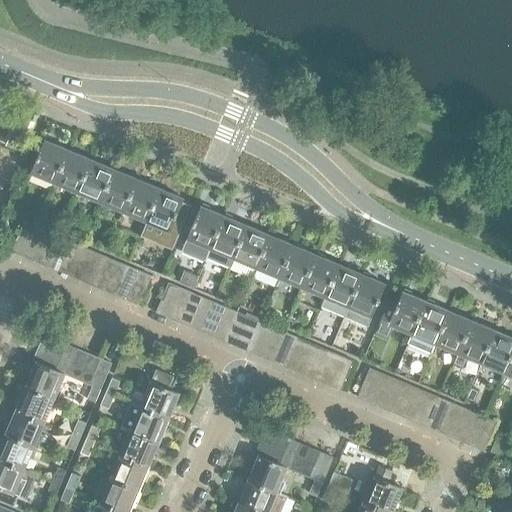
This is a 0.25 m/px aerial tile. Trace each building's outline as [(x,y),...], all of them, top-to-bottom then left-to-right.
[(9,132),(3,145),(15,149),(20,137),(9,132)] [(31,171),(55,181),(69,148),(45,138),(31,171)] [(55,181),(78,191),(92,158),(69,148),(55,181)] [(78,191),(101,201),(115,168),(92,158),(78,191)] [(101,201),(124,211),(138,178),(115,168),(101,201)] [(124,211),(147,221),(161,187),(138,178),(124,211)] [(161,187),(147,221),(171,231),(185,197),(161,187)] [(211,248),(225,214),(201,204),(187,238),(211,248)] [(229,267),(234,258),(248,224),(225,214),(211,248),(206,257),(229,267)] [(24,255),(36,226),(25,221),(12,250),(24,255)] [(234,258),(257,267),(271,234),(248,224),(234,258)] [(24,255),(35,260),(48,230),(36,226),(24,255)] [(35,260),(47,265),(59,235),(48,230),(35,260)] [(280,277),(287,259),(294,244),(271,234),(257,267),(280,277)] [(47,265),(58,270),(71,240),(59,235),(47,265)] [(58,270),(70,275),(82,245),(71,240),(58,270)] [(280,277),(303,287),(317,253),(294,244),(287,259),(280,277)] [(70,275),(81,280),(94,250),(82,245),(70,275)] [(81,280),(93,284),(105,255),(94,250),(81,280)] [(303,287),(325,296),(340,263),(317,253),(303,287)] [(93,284),(105,289),(117,260),(105,255),(93,284)] [(105,289),(116,294),(129,264),(117,260),(105,289)] [(344,316),(348,306),(363,273),(340,263),(325,296),(321,306),(344,316)] [(116,294),(128,299),(140,269),(129,264),(116,294)] [(140,269),(128,299),(139,304),(152,274),(140,269)] [(386,283),(363,273),(348,306),(372,316),(386,283)] [(168,316),(180,287),(169,282),(157,311),(168,316)] [(168,316),(180,321),(192,291),(180,287),(168,316)] [(392,290),(385,287),(381,295),(380,297),(387,300),(392,290)] [(412,333),(426,300),(402,290),(388,323),(412,333)] [(180,321),(191,326),(204,296),(192,291),(180,321)] [(191,326),(203,330),(215,301),(204,296),(191,326)] [(412,333),(435,343),(449,310),(426,300),(412,333)] [(203,330),(214,335),(227,306),(215,301),(203,330)] [(214,335),(226,340),(238,311),(227,306),(214,335)] [(435,343),(458,352),(472,319),(449,310),(435,343)] [(226,340),(237,345),(250,316),(238,311),(226,340)] [(237,345),(249,350),(261,321),(250,316),(237,345)] [(458,352),(481,362),(495,329),(472,319),(458,352)] [(249,350),(260,355),(273,326),(261,321),(249,350)] [(260,355),(272,360),(284,331),(273,326),(260,355)] [(481,362),(504,372),(511,353),(511,336),(495,329),(481,362)] [(283,365),(287,355),(296,335),(284,331),(272,360),(283,365)] [(48,335),(43,348),(63,357),(66,347),(68,343),(48,335)] [(283,365),(295,370),(307,340),(296,335),(287,355),(283,365)] [(295,370),(306,374),(319,345),(307,340),(295,370)] [(306,374),(318,379),(330,350),(319,345),(306,374)] [(65,373),(68,374),(77,352),(66,347),(63,357),(58,369),(64,372),(65,373)] [(43,348),(38,360),(58,369),(63,357),(43,348)] [(318,379),(329,384),(342,355),(330,350),(318,379)] [(68,374),(79,378),(88,356),(77,352),(68,374)] [(342,355),(329,384),(341,389),(354,360),(342,355)] [(79,378),(90,383),(100,361),(88,356),(79,378)] [(55,396),(65,373),(64,372),(58,369),(38,360),(27,385),(55,396)] [(90,383),(93,384),(101,388),(102,388),(111,366),(100,361),(90,383)] [(357,396),(370,401),(382,372),(369,366),(357,396)] [(370,401),(381,406),(393,377),(382,372),(370,401)] [(381,406),(393,411),(405,382),(393,377),(381,406)] [(112,378),(106,391),(114,395),(120,381),(112,378)] [(151,380),(141,405),(170,417),(180,392),(151,380)] [(393,411),(404,416),(416,387),(405,382),(393,411)] [(101,388),(93,384),(87,399),(95,403),(101,388)] [(17,409),(45,421),(55,396),(27,385),(17,409)] [(404,416),(416,421),(428,392),(416,387),(404,416)] [(114,395),(106,391),(100,405),(109,408),(114,395)] [(416,421),(427,426),(439,396),(428,392),(416,421)] [(427,426),(439,431),(451,401),(439,396),(427,426)] [(439,431),(450,436),(462,406),(451,401),(439,431)] [(131,429),(160,441),(170,417),(141,405),(131,429)] [(450,436),(462,441),(474,411),(462,406),(450,436)] [(7,432),(35,444),(45,421),(17,409),(7,432)] [(462,441),(473,446),(485,416),(474,411),(462,441)] [(497,421),(485,416),(473,446),(484,450),(497,421)] [(78,419),(72,433),(81,437),(86,423),(78,419)] [(86,439),(94,442),(100,429),(92,425),(86,439)] [(269,428),(264,441),(284,450),(288,440),(289,437),(269,428)] [(121,453),(150,465),(160,441),(131,429),(121,453)] [(0,449),(0,457),(25,468),(35,444),(7,432),(0,449)] [(81,437),(72,433),(66,447),(75,450),(81,437)] [(88,456),(94,442),(86,439),(80,452),(88,456)] [(286,466),(290,468),(300,445),(288,440),(284,450),(279,462),(287,466),(286,466)] [(264,441),(258,454),(279,462),(284,450),(264,441)] [(290,468),(300,472),(311,450),(300,445),(290,468)] [(300,472),(312,477),(322,455),(311,450),(300,472)] [(111,476),(140,488),(150,465),(121,453),(111,476)] [(276,490),(286,466),(287,466),(279,462),(258,454),(248,478),(276,490)] [(312,477),(314,478),(322,482),(332,459),(322,455),(312,477)] [(25,468),(0,457),(0,499),(15,505),(19,496),(26,499),(37,474),(25,469),(25,468)] [(392,511),(402,487),(387,481),(391,470),(379,465),(375,475),(374,475),(363,499),(392,511)] [(58,467),(52,481),(60,484),(66,471),(58,467)] [(328,485),(337,489),(342,475),(334,472),(328,485)] [(489,472),(483,484),(499,486),(500,473),(489,472)] [(71,473),(66,486),(74,490),(80,476),(71,473)] [(101,500),(129,511),(130,511),(140,488),(111,476),(101,500)] [(261,511),(280,511),(287,496),(276,491),(276,490),(248,478),(238,502),(261,511)] [(322,482),(314,478),(308,493),(317,496),(322,482)] [(60,484),(52,481),(46,494),(55,498),(60,484)] [(331,502),(337,489),(328,485),(322,499),(331,502)] [(74,490),(66,486),(60,500),(69,503),(74,490)] [(357,511),(391,511),(392,511),(363,499),(357,511)] [(129,511),(101,500),(96,511),(129,511)] [(233,511),(261,511),(238,502),(233,511)]
